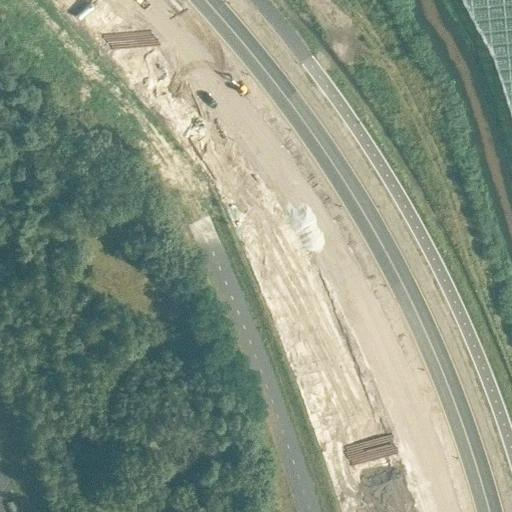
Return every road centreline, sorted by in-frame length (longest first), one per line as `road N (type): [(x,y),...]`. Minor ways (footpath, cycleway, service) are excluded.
road 1 (primary): [(136,0),(219,96),(319,236),(406,409),(441,511)]
road 2 (primary): [(488,511),(451,396),(369,223),(258,60),(204,0)]
road 3 (unclassified): [(309,511),(132,62),(73,0)]
